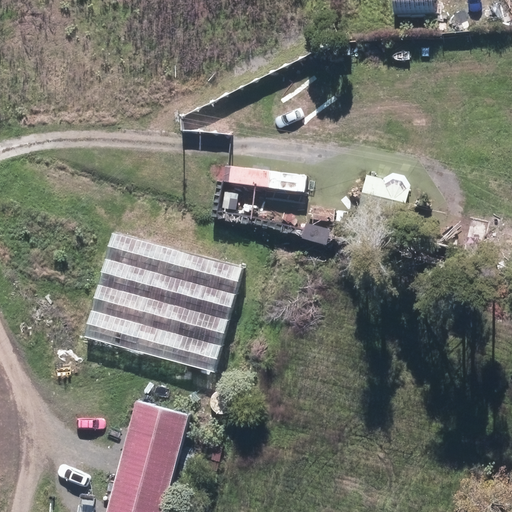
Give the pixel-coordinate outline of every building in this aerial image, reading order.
[(400,0),(401,13),(443,12),(442,0),(400,0)] [(273,170),(272,189),(309,192),(310,172),(273,170)] [(245,269),(115,234),(88,336),(217,371),(245,269)] [(241,395),(217,386),(210,405),(233,414),(241,395)] [(116,511),(172,511),(199,415),(147,401),(116,511)]
